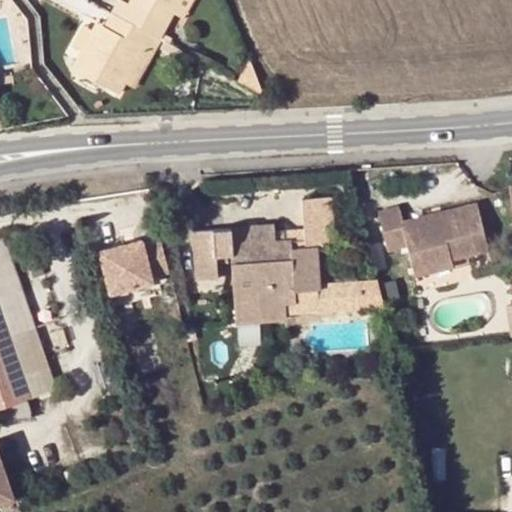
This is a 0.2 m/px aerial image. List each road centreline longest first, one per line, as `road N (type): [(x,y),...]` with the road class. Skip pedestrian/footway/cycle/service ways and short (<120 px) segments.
road 1 (secondary): [(135,145),(511,127)]
road 2 (secondary): [(0,173),(135,145)]
road 3 (secondary): [(135,145),(0,150)]
